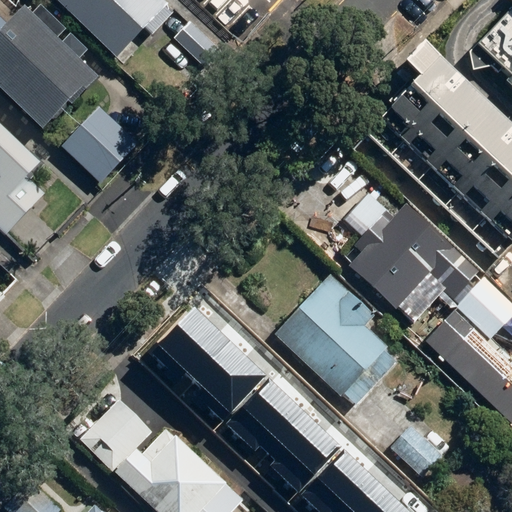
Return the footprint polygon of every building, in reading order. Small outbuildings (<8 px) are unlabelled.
[(0,0),(0,76),(49,126),(100,75),(86,60),(95,51),(48,3),(39,13),(26,0),(24,0),(14,10),(3,0),(0,0)] [(67,0),(122,57),(151,28),(157,35),(181,11),(170,0),(67,0)] [(511,5),(478,42),(511,72),(511,75),(508,80),(511,83),(511,5)] [(195,21),(178,37),(207,69),(224,53),(195,21)] [(511,125),(425,45),(390,83),(511,195),(511,125)] [(144,145),(107,105),(66,142),(104,183),(144,145)] [(0,111),(0,226),(8,234),(51,189),(35,174),(49,159),(0,111)] [(354,178),(330,204),(368,239),(349,260),(402,310),(431,278),(496,339),(511,322),(511,298),(409,203),(397,217),(354,178)] [(371,325),(378,317),(333,275),(280,332),(359,406),(405,356),(371,325)] [(195,308),(159,344),(230,411),(265,375),(195,308)] [(499,354),(455,311),(427,340),(471,383),(499,354)] [(266,384),(231,421),(302,488),(337,452),(266,384)] [(115,470),(153,430),(119,398),(81,439),(115,470)] [(448,451),(416,421),(392,447),(424,476),(448,451)] [(150,451),(143,445),(119,472),(164,511),(205,511),(231,483),(170,428),(150,451)] [(399,511),(337,453),(302,490),(325,511),(399,511)] [(238,511),(250,499),(231,483),(205,511),(238,511)]
